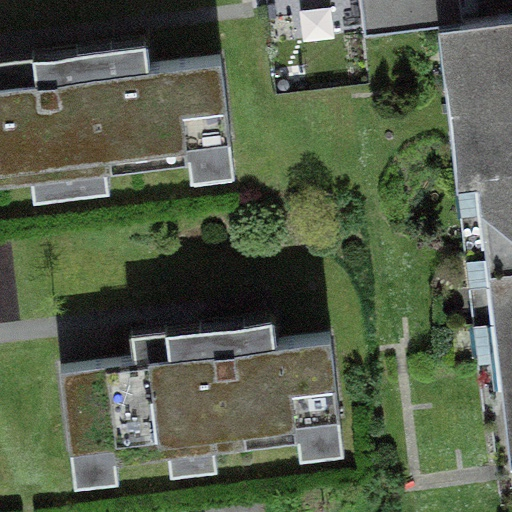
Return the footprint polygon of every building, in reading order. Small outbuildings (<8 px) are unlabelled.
[(360,0),(364,30),(437,21),(436,16),(463,12),(461,0),(360,0)] [(334,34),(331,5),(300,7),(302,37),(334,34)] [(511,6),(463,12),(436,16),(437,21),(470,296),(511,290),(511,6)] [(0,178),(30,175),(32,192),(110,182),(107,164),(188,154),(191,172),(235,166),(221,48),(149,56),(146,31),(0,48),(0,178)] [(511,290),(470,296),(490,464),(496,464),(500,493),(511,491),(511,290)] [(134,351),(58,360),(68,444),(71,443),(74,476),(76,475),(77,484),(119,480),(116,454),(168,448),(170,465),(174,464),(175,474),(214,470),(213,461),(217,461),(215,441),(297,432),(299,449),(302,449),(303,458),(344,453),(330,326),(276,332),(273,307),(131,323),(134,351)]
